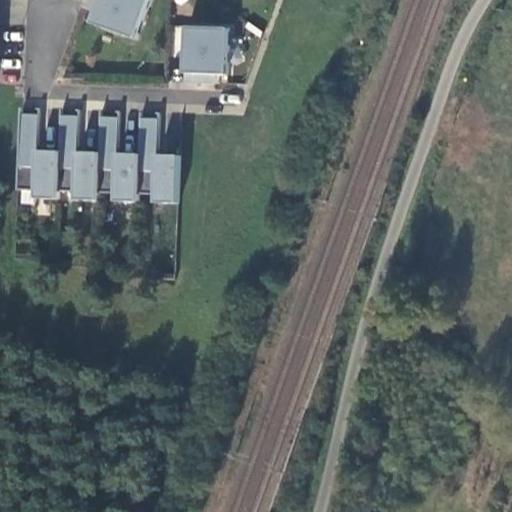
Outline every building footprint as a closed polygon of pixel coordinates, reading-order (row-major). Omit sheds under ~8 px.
[(150,2),(143,0),(90,0),(90,2),(98,6),(95,15),(91,26),(135,42),(150,2)] [(98,6),(90,2),(86,12),(95,15),(98,6)] [(185,30),(183,86),(193,86),(203,87),(204,78),(214,78),(226,78),(228,31),(185,30)] [(214,87),(214,78),(204,78),(203,87),(214,87)] [(38,153),(39,116),(30,116),(20,116),(17,192),(35,193),(35,201),(57,202),(57,194),(58,154),(38,153)] [(78,155),(79,118),(69,117),(59,117),(58,154),(57,194),(75,195),(75,203),(97,204),(98,195),(97,195),(99,155),(98,155),(78,155)] [(137,197),(138,157),(118,156),(119,119),(109,119),(99,119),(98,155),(99,155),(97,195),(98,195),(115,196),(115,204),(137,205),(138,197),(137,197)] [(150,120),(139,120),(138,157),(137,197),(138,197),(155,197),(155,206),(176,206),(177,159),(157,158),(158,121),(150,120)]
